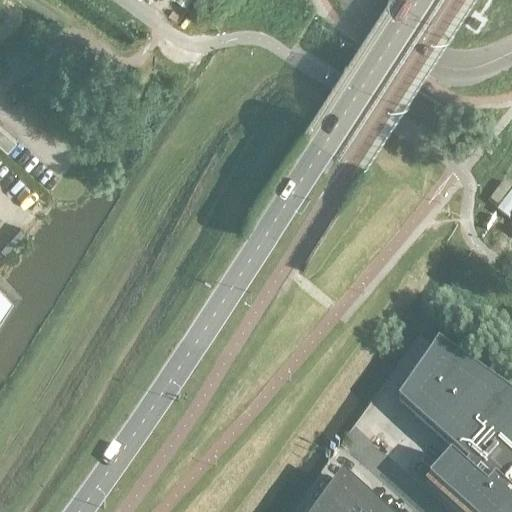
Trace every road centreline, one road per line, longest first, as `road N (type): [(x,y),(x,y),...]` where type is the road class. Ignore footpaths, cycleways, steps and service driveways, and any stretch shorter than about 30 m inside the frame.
road 1 (secondary): [(78,511),(417,0)]
road 2 (tertiary): [(511,52),(474,68),(446,68),(356,0)]
